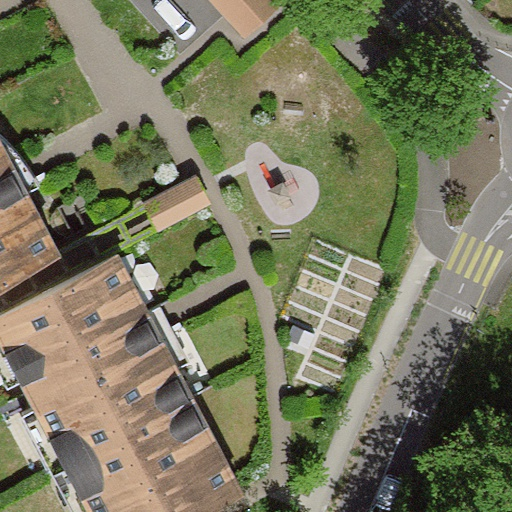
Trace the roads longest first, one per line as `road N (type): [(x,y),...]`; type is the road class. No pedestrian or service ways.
road 1 (residential): [(368,511),(476,258),(511,214)]
road 2 (residential): [(511,89),(408,0)]
